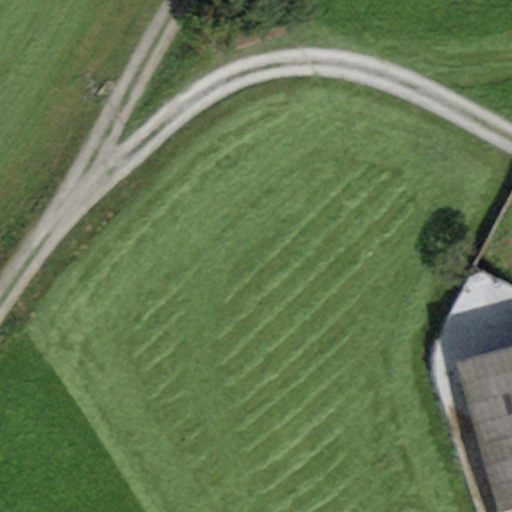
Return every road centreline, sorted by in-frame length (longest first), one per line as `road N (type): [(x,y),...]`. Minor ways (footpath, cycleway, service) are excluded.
road 1 (track): [(118,173),(229,88),(335,71),(511,146)]
road 2 (track): [(0,332),(98,188),(118,173)]
road 3 (track): [(118,173),(169,39),(201,0)]
